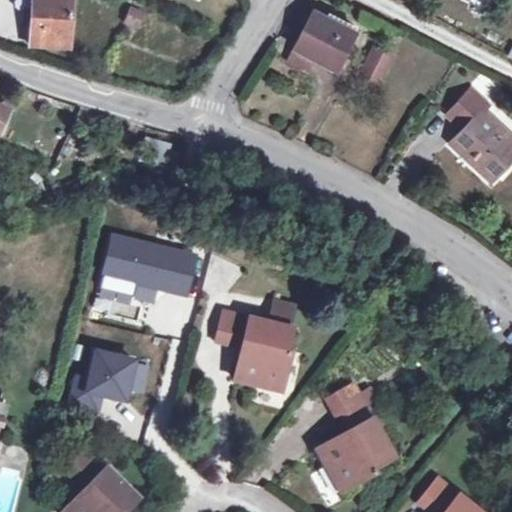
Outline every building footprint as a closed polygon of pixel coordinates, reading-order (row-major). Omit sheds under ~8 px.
[(31,0),(29,44),(67,46),(69,0),(31,0)] [(140,28),(145,11),(129,6),(124,23),(140,28)] [(313,9),(295,45),(314,55),(336,67),(355,31),(313,9)] [(306,69),(314,55),(295,45),(288,58),(306,69)] [(374,48),(363,71),(380,80),(392,57),(374,48)] [(488,177),(511,152),(511,141),(482,112),(486,107),(470,91),(447,115),(464,131),(453,143),(488,177)] [(0,106),(0,130),(9,112),(0,106)] [(145,139),(140,154),(164,160),(169,146),(145,139)] [(44,189),(40,180),(29,191),(29,194),(44,189)] [(196,255),(114,235),(101,288),(152,300),(155,285),(186,292),(196,255)] [(273,301),(267,323),(287,327),(292,305),(273,301)] [(267,323),(223,312),(215,342),(241,348),(233,380),(280,390),(289,352),(284,350),(289,328),(287,327),(267,323)] [(91,379),(78,376),(72,401),(97,407),(100,392),(127,398),(129,387),(142,390),(147,369),(135,366),(136,361),(97,352),(91,379)] [(372,417),(359,395),(333,409),(345,432),(317,448),(340,490),(375,471),(372,467),(393,455),(372,417)] [(121,511),(136,498),(86,449),(65,470),(83,489),(60,511),(121,511)] [(478,511),(436,479),(418,502),(430,511),(478,511)]
